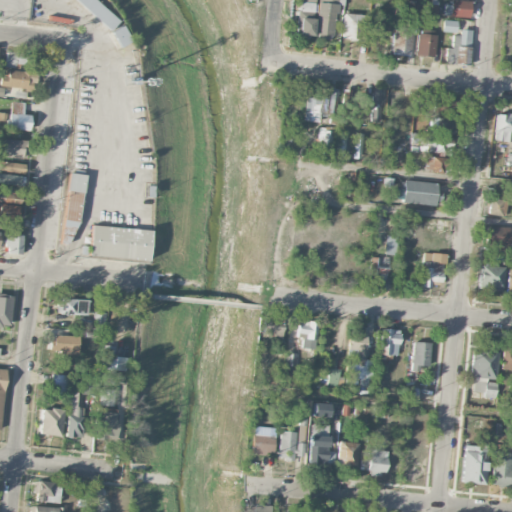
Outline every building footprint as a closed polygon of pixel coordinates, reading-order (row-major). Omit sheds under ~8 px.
[(118,21),(94,0),(75,0),(109,31),(118,21)] [(315,0),(300,0),(300,18),(315,18),(315,0)] [(469,17),(469,1),(453,0),(449,0),(449,16),(469,17)] [(335,4),(317,3),(315,38),(334,39),(335,4)] [(341,39),(361,40),(362,14),(342,14),(341,39)] [(312,36),(314,20),(299,18),(297,35),(312,36)] [(441,31),(455,33),(456,21),(442,20),(441,31)] [(412,25),(400,23),(395,53),(413,56),(417,37),(411,36),(412,25)] [(471,30),(459,30),(459,36),(452,35),(451,48),(440,48),(439,62),(469,64),(471,30)] [(433,57),(434,35),(417,33),(415,56),(433,57)] [(33,67),(33,53),(5,52),(5,66),(33,67)] [(1,88),(33,88),(34,71),(2,70),(1,88)] [(304,95),(303,114),(311,114),(311,117),(330,118),(331,96),(304,95)] [(427,113),(454,114),(454,105),(442,105),(442,99),(427,99),(427,113)] [(30,114),(23,114),(23,102),(10,102),(8,129),(30,130),(30,114)] [(511,141),(511,115),(496,114),(493,140),(511,141)] [(453,133),(453,118),(429,117),(429,132),(453,133)] [(318,154),(329,154),(330,130),(319,130),(318,154)] [(345,132),(336,132),(335,155),(344,156),(345,132)] [(451,152),(451,135),(410,134),(409,151),(451,152)] [(361,135),(353,135),(352,157),(360,158),(361,135)] [(0,157),(24,158),(24,139),(0,138),(0,157)] [(449,159),(427,157),(426,171),(448,173),(449,159)] [(25,164),(0,160),(0,170),(24,174),(25,164)] [(83,175),(69,172),(58,242),(71,244),(83,175)] [(434,206),(437,184),(404,179),(400,201),(434,206)] [(0,196),(0,200),(21,204),(23,195),(1,191),(0,196)] [(488,214),(505,216),(506,200),(490,198),(488,214)] [(87,256),(146,259),(148,229),(88,226),(87,256)] [(485,247),(511,247),(511,226),(485,226),(485,247)] [(22,254),(22,234),(7,234),(6,253),(22,254)] [(384,254),(395,254),(395,235),(384,235),(384,254)] [(430,287),(430,282),(440,282),(441,253),(422,252),(420,287),(430,287)] [(385,279),(388,259),(370,255),(367,276),(385,279)] [(478,290),(502,291),(503,266),(479,265),(478,290)] [(87,300),(56,299),(55,314),(87,314),(87,300)] [(281,336),(282,317),(263,316),(262,335),(281,336)] [(315,346),(315,321),(297,321),(297,337),(306,338),(306,345),(315,346)] [(399,329),(381,329),(380,354),(398,355),(399,329)] [(79,354),(79,336),(54,335),(54,353),(79,354)] [(364,374),(367,336),(349,335),(347,359),(346,358),(344,384),(358,385),(358,387),(370,388),(371,375),(364,374)] [(295,341),(287,341),(287,366),(294,366),(295,341)] [(429,342),(412,341),(411,371),(418,371),(418,366),(428,366),(429,342)] [(118,356),(118,346),(103,346),(102,369),(125,370),(126,356),(118,356)] [(511,347),(501,347),(500,370),(510,370),(510,376),(511,376),(511,347)] [(495,381),(496,351),(471,349),(469,377),(473,377),(472,392),(483,392),(483,398),(495,398),(496,381),(495,381)] [(337,386),(338,368),(328,368),(327,385),(337,386)] [(68,374),(52,374),(51,393),(67,394),(68,374)] [(80,394),(95,395),(95,377),(81,377),(80,394)] [(113,389),(100,388),(99,405),(113,406),(113,389)] [(77,407),(77,392),(68,392),(67,437),(83,437),(84,407),(77,407)] [(312,417),(328,417),(329,403),(312,402),(312,417)] [(62,436),(63,409),(41,408),(40,435),(62,436)] [(115,439),(117,413),(98,411),(96,438),(115,439)] [(274,454),(275,427),(252,426),(251,453),(274,454)] [(278,459),(294,459),(294,451),(304,451),(304,443),(296,442),(296,432),(280,431),(278,459)] [(326,465),(328,436),(309,435),(307,463),(326,465)] [(337,466),(347,466),(347,463),(357,463),(358,442),(338,441),(337,466)] [(461,483),(484,484),(486,442),(477,442),(477,446),(462,445),(461,483)] [(366,474),(384,475),(385,447),(367,447),(366,474)] [(510,452),(491,451),(490,486),(510,486),(510,452)] [(59,502),(60,482),(35,481),(34,501),(59,502)]
